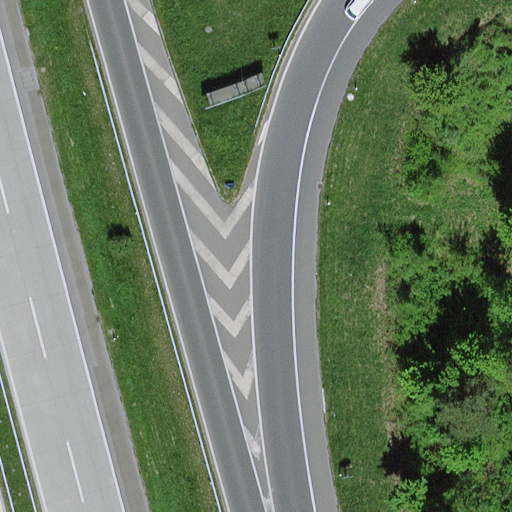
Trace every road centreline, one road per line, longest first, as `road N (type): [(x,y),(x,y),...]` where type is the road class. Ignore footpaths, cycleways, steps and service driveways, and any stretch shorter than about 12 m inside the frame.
road 1 (motorway): [(294,511),(273,356),(272,236),(285,134),(316,53),(353,0)]
road 2 (motorway): [(249,511),(108,0)]
road 3 (motorway): [(91,511),(0,164)]
